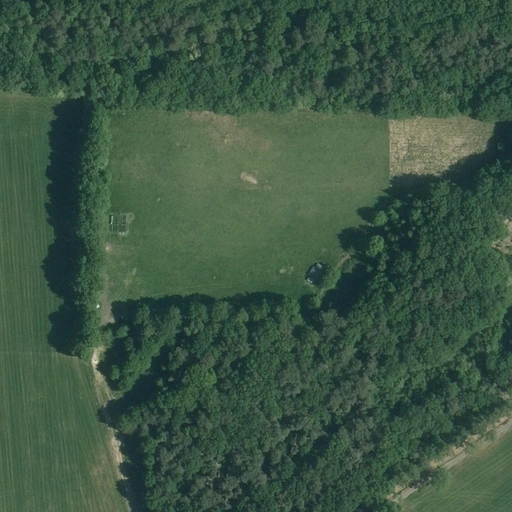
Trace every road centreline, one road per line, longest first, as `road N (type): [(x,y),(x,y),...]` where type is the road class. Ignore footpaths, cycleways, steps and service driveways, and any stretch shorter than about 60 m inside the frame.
road 1 (track): [(511,18),(193,0)]
road 2 (track): [(362,511),(511,410)]
road 3 (track): [(135,511),(84,356)]
road 4 (track): [(101,409),(138,384),(188,310)]
